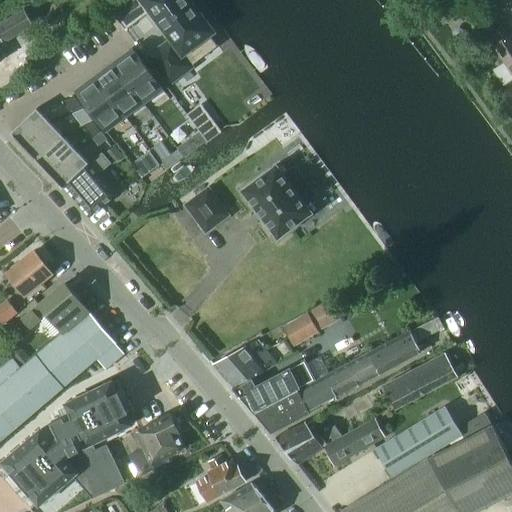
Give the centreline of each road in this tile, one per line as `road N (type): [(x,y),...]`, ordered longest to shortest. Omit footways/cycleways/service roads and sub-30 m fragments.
road 1 (tertiary): [(300,511),(47,210)]
road 2 (residential): [(0,128),(145,23)]
